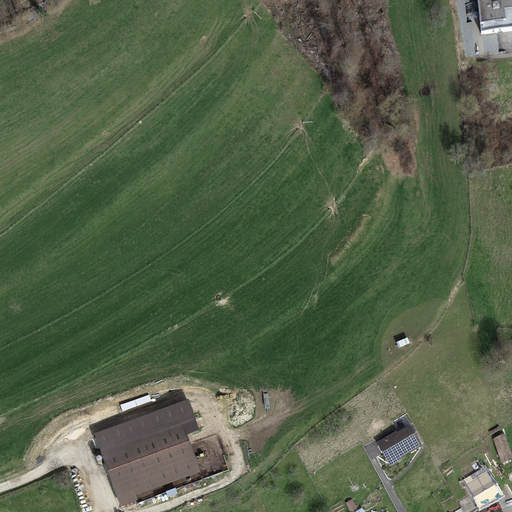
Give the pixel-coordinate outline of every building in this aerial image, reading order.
[(511,30),(511,0),(478,0),(482,34),(511,30)] [(191,472),(174,426),(100,454),(117,499),(191,472)] [(410,429),(378,447),(389,468),(422,451),(410,429)] [(502,439),(494,442),(502,464),(511,461),(502,439)] [(484,471),(463,482),(479,511),(480,511),(501,501),(484,471)]
